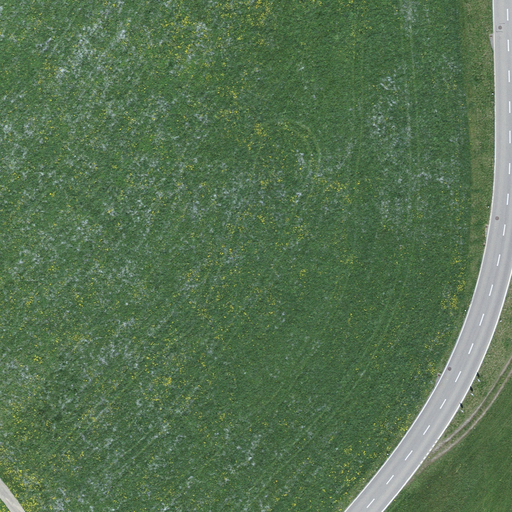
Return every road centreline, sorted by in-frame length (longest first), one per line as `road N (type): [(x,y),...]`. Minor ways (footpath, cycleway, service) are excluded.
road 1 (tertiary): [(362,511),(438,413),(491,287),(509,168),(508,0)]
road 2 (track): [(408,456),(453,442),(511,360)]
